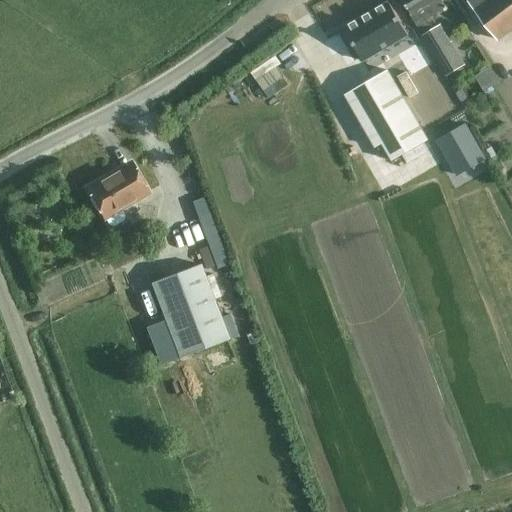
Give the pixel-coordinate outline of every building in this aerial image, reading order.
[(427,19),(448,7),(443,0),(401,0),(416,25),(417,25),(423,35),(421,37),(446,76),(466,64),(441,24),(433,29),(427,19)] [(500,40),(511,30),(511,0),(471,0),(470,1),(500,40)] [(412,34),(393,2),(348,28),(367,61),(412,34)] [(345,95),(376,148),(383,144),(393,161),(428,140),(388,70),(345,95)] [(467,121),(435,141),(461,183),(492,163),(467,121)] [(108,177),(88,188),(105,218),(109,225),(114,226),(123,221),(124,216),(120,209),(148,193),(132,165),(109,178),(108,177)] [(203,200),(192,205),(208,246),(198,250),(206,270),(216,265),(217,268),(229,264),(203,200)] [(200,264),(151,283),(180,358),(229,339),(238,336),(230,315),(221,319),(200,264)]
